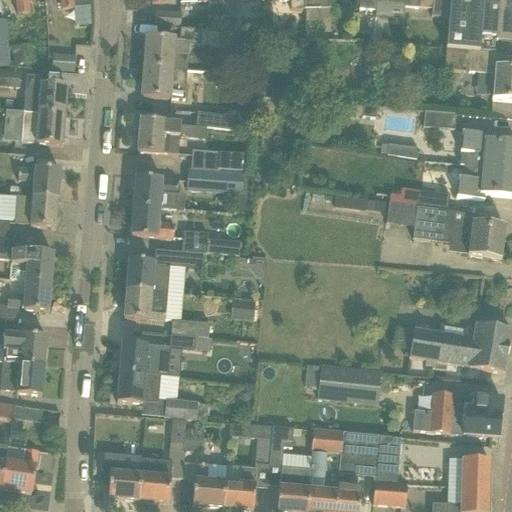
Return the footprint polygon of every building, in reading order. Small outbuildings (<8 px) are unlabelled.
[(26,0),(14,0),(15,0),(16,0),(17,16),(28,15),(26,0)] [(60,0),(61,11),(74,10),(72,0),(60,0)] [(180,0),(181,4),(207,4),(208,19),(221,20),(222,20),(221,0),(180,0)] [(262,2),(262,0),(221,0),(222,20),(221,20),(221,34),(233,36),(233,19),(235,19),(235,2),(262,2)] [(290,10),(304,10),(303,0),(262,0),(262,2),(290,1),(290,10)] [(303,0),(304,10),(311,10),(334,11),(335,0),(303,0)] [(448,20),(449,0),(404,0),(403,8),(432,10),(431,18),(448,20)] [(511,0),(449,0),(448,20),(445,52),(490,55),(491,40),(511,42),(511,0)] [(154,26),(180,28),(181,15),(155,14),(154,26)] [(5,24),(0,24),(0,69),(9,68),(5,24)] [(201,33),(199,48),(231,51),(233,36),(221,34),(201,33)] [(274,38),(252,42),(256,62),(277,59),(295,56),(293,42),(276,45),(274,38)] [(146,39),(144,69),(187,73),(188,58),(189,43),(146,39)] [(33,45),(11,47),(13,66),(35,64),(33,45)] [(492,102),(511,103),(511,69),(497,69),(498,56),(490,55),(445,52),(443,73),(477,76),(494,77),(492,99),(492,102)] [(74,74),(75,57),(52,56),(51,73),(74,74)] [(186,88),(185,88),(187,73),(144,69),(142,99),(185,102),(186,88)] [(0,70),(0,88),(19,90),(20,72),(0,70)] [(37,115),(64,118),(67,88),(39,86),(40,79),(26,78),(23,114),(37,115)] [(376,109),(363,108),(362,119),(375,120),(376,109)] [(21,144),(62,148),(64,118),(37,115),(23,114),(21,144)] [(454,131),(455,116),(424,114),(423,128),(454,131)] [(235,132),(236,119),(197,115),(195,128),(235,132)] [(302,144),(324,144),(325,118),(303,117),(302,144)] [(180,124),(140,121),(137,155),(162,157),(162,156),(177,157),(179,138),(180,124)] [(464,167),(511,171),(511,142),(487,141),(487,136),(461,134),(459,167),(464,167)] [(418,160),(419,150),(389,146),(388,156),(418,160)] [(217,173),(218,155),(192,153),(190,171),(217,173)] [(482,196),(511,199),(511,171),(464,167),(463,180),(458,180),(457,199),(482,201),(482,196)] [(32,200),(57,202),(60,172),(34,170),(34,172),(18,171),(17,183),(33,185),(32,200)] [(242,175),(217,173),(190,171),(187,171),(186,194),(240,198),(242,175)] [(257,187),(260,183),(258,178),(253,177),(249,181),(252,187),(257,187)] [(135,179),(133,209),(159,211),(161,196),(177,197),(178,182),(135,179)] [(9,197),(18,198),(18,189),(10,188),(9,197)] [(446,213),(448,205),(449,198),(418,193),(416,209),(446,213)] [(30,230),(55,232),(57,202),(32,200),(16,198),(13,226),(30,228),(30,230)] [(364,212),(365,201),(336,198),(335,209),(364,212)] [(159,211),(133,209),(130,238),(173,242),(174,227),(158,226),(159,211)] [(467,257),(500,262),(505,229),(476,226),(477,217),(446,213),(416,209),(413,230),(412,241),(468,248),(467,257)] [(183,234),(182,254),(206,256),(208,236),(183,234)] [(25,283),(50,285),(53,255),(27,253),(27,255),(8,254),(9,240),(0,238),(0,262),(11,263),(10,266),(26,267),(25,283)] [(262,263),(236,261),(235,277),(261,279),(262,263)] [(154,264),(128,262),(126,292),(167,295),(170,268),(153,266),(154,264)] [(22,313),(48,315),(50,285),(25,283),(24,298),(7,297),(6,310),(23,311),(22,313)] [(167,295),(126,292),(123,321),(149,324),(149,322),(165,324),(167,295)] [(253,324),(255,304),(232,302),(230,321),(253,324)] [(208,341),(209,326),(172,323),(170,337),(194,340),(200,340),(203,340),(208,341)] [(504,376),(508,354),(511,333),(476,327),(474,342),(414,332),(398,330),(397,336),(394,351),(402,352),(410,354),(410,358),(409,360),(469,369),(469,370),(504,376)] [(0,365),(2,365),(44,368),(46,339),(21,337),(21,339),(0,337),(0,365)] [(170,337),(169,352),(193,354),(193,352),(194,340),(170,337)] [(121,345),(119,375),(160,378),(162,349),(121,345)] [(41,398),(44,368),(2,365),(1,380),(0,391),(0,392),(17,394),(17,396),(41,398)] [(304,388),(319,390),(318,400),(377,406),(381,376),(306,367),(304,388)] [(159,393),(160,378),(119,375),(116,405),(142,407),(142,404),(158,406),(159,393)] [(238,393),(238,400),(244,405),(250,401),(251,394),(245,390),(238,393)] [(412,433),(498,440),(501,402),(432,396),(431,415),(414,413),(412,433)] [(197,407),(197,405),(165,402),(163,421),(195,424),(195,423),(205,424),(207,408),(197,407)] [(12,421),(24,423),(27,410),(14,408),(12,421)] [(184,455),(186,433),(184,433),(185,423),(171,423),(169,454),(184,455)] [(249,440),(257,440),(255,466),(268,467),(270,449),(271,429),(250,428),(249,440)] [(271,429),(270,449),(292,451),(293,431),(271,429)] [(201,456),(202,434),(186,433),(184,455),(201,456)] [(326,456),(339,457),(341,435),(313,433),(311,455),(326,456)] [(338,476),(340,476),(340,475),(375,478),(379,438),(341,435),(339,457),(338,476)] [(400,440),(379,438),(375,478),(374,486),(396,488),(400,440)] [(5,465),(1,491),(31,496),(37,454),(25,452),(22,467),(5,465)] [(306,511),(358,511),(361,490),(337,488),(337,493),(323,492),(326,456),(311,455),(310,472),(306,511)] [(108,501),(137,503),(140,476),(123,475),(124,460),(111,458),(108,501)] [(137,503),(168,506),(172,464),(159,463),(141,462),(140,476),(137,503)] [(463,462),(462,489),(488,490),(490,462),(463,462)] [(222,511),(224,484),(207,482),(208,467),(195,466),(192,508),(222,511)] [(244,470),(225,469),(224,484),(222,511),(236,511),(252,511),(256,471),(244,470)] [(306,511),(310,472),(294,471),(294,476),(282,475),(281,489),(279,489),(276,511),(306,511)] [(396,488),(374,486),(372,507),(405,510),(406,489),(396,488)] [(487,511),(488,490),(462,489),(462,506),(431,505),(430,511),(487,511)]
